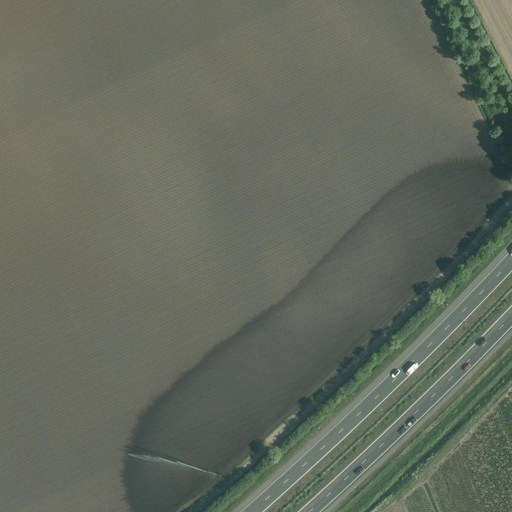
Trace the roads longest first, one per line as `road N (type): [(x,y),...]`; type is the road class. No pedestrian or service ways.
road 1 (unclassified): [(190,511),(365,354),(511,201)]
road 2 (motorway): [(511,258),(250,511)]
road 3 (motorway): [(309,511),(511,314)]
